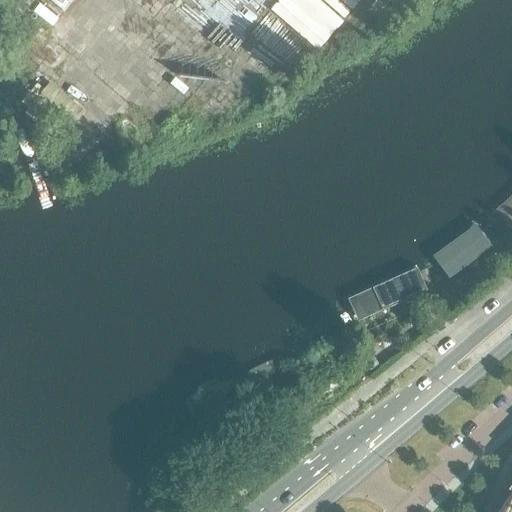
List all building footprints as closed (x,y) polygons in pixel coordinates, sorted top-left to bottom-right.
[(50,84),(36,101),(54,116),(71,130),(85,114),(50,84)] [(30,108),(24,115),(36,130),(39,134),(54,116),(36,101),(30,108)] [(511,196),(492,213),(511,235),(511,233),(511,196)] [(429,256),(450,285),(495,252),(473,223),(429,256)] [(487,268),(499,260),(497,258),(494,254),(483,262),(486,266),(487,268)] [(337,309),(346,328),(432,289),(424,270),(337,309)] [(442,301),(440,297),(437,289),(421,296),(424,304),(426,308),(442,301)] [(285,356),(291,369),(345,343),(339,331),(285,356)] [(511,511),(511,499),(503,511),(511,511)]
